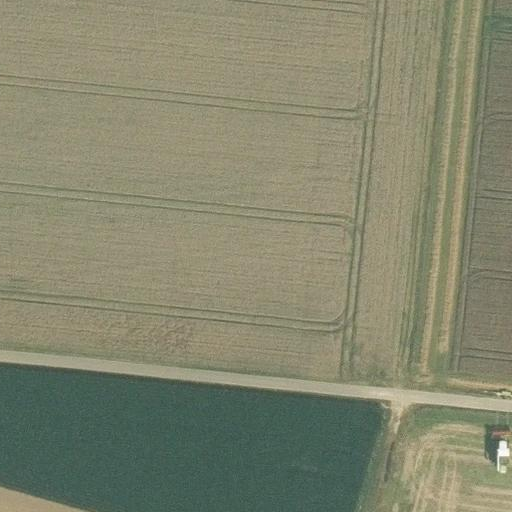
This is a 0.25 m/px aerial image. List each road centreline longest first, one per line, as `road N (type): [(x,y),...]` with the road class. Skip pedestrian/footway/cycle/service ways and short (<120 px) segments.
road 1 (track): [(511,413),(0,360)]
road 2 (track): [(453,0),(400,401)]
